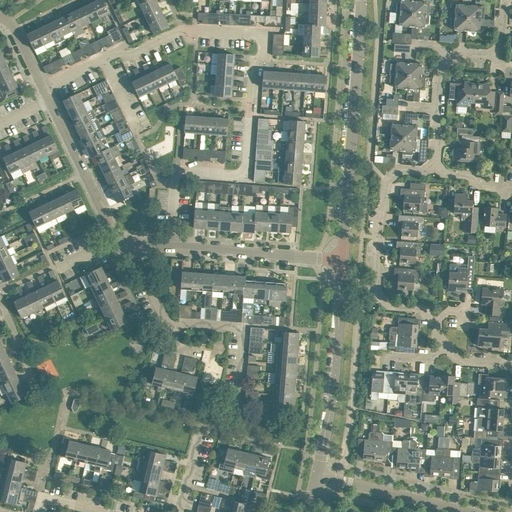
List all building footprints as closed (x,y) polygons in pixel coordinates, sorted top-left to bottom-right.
[(98,0),(93,3),(100,18),(110,13),(103,0),(98,0)] [(140,5),(151,0),(137,0),(138,1),(129,5),(131,10),(140,5)] [(145,15),(160,8),(155,0),(151,0),(140,5),(145,15)] [(413,14),(414,1),(401,0),(401,3),(397,3),(396,12),(396,13),(413,14)] [(426,15),(430,16),(431,6),(426,5),(427,2),(414,1),(413,14),(426,15)] [(100,18),(93,3),(84,7),(91,22),(93,27),(102,22),(100,18)] [(286,3),(286,13),(297,14),(298,4),(295,4),(286,3)] [(326,15),(326,5),(310,4),(309,15),(326,15)] [(469,5),(456,4),(450,4),(450,7),(451,7),(451,17),(455,17),(468,18),(469,5)] [(469,5),(468,18),(480,19),(484,20),(485,19),(484,19),(485,10),(485,7),(481,6),(469,5)] [(82,27),(91,22),(84,7),(74,12),(82,27)] [(117,17),(121,15),(120,15),(125,12),(124,10),(119,13),(117,8),(113,10),(117,17)] [(149,24),(164,17),(160,8),(145,15),(149,24)] [(208,13),(208,24),(218,24),(218,21),(219,14),(219,10),(216,10),(216,13),(208,13)] [(275,16),(275,10),(271,10),(271,16),(271,27),(281,27),(281,16),(275,16)] [(72,31),(82,27),(74,12),(65,16),(72,31)] [(208,24),(208,13),(198,13),(198,20),(202,20),(202,24),(208,24)] [(412,27),(413,14),(396,13),(395,24),(399,25),(399,26),(412,27)] [(229,25),(229,14),(219,14),(218,21),(223,21),(223,25),(229,25)] [(239,25),(240,14),(229,14),(229,25),(239,25)] [(250,26),(250,15),(240,14),(239,25),(250,26)] [(413,14),(412,27),(425,28),(425,25),(429,25),(430,16),(426,15),(413,14)] [(260,23),(261,15),(250,15),(250,26),(256,26),(256,23),(260,23)] [(271,16),(261,15),(260,23),(265,23),(264,27),(271,27),(271,16)] [(326,15),(309,15),(304,15),(304,25),(325,26),(326,15)] [(63,36),(72,31),(65,16),(56,21),(63,36)] [(149,24),(154,34),(169,27),(164,17),(149,24)] [(467,31),(468,18),(455,17),(451,17),(450,26),(454,27),(454,30),(467,31)] [(479,32),(480,19),(468,18),(467,31),(479,32)] [(63,36),(56,21),(46,25),(53,40),(54,40),(55,44),(64,40),(63,36)] [(44,45),(53,40),(46,25),(37,30),(44,45)] [(325,26),(304,25),(303,35),(320,36),(320,26),(325,26)] [(34,50),(44,45),(37,30),(27,35),(34,50)] [(114,33),(109,35),(114,46),(119,43),(118,39),(121,37),(118,31),(114,33)] [(405,34),(398,34),(393,33),(393,43),(398,44),(398,38),(404,38),(405,34)] [(273,34),(273,45),(284,45),(284,34),(276,34),(273,34)] [(107,36),(99,40),(102,46),(106,45),(108,48),(114,46),(109,35),(107,36)] [(320,47),(320,36),(303,35),(303,46),(320,47)] [(94,38),(88,41),(90,44),(95,54),(104,50),(102,46),(99,40),(96,42),(94,38)] [(89,57),(95,54),(90,44),(81,49),(84,55),(88,54),(89,57)] [(407,53),(408,45),(394,44),(394,52),(407,53)] [(273,45),(272,56),(283,56),(284,45),(273,45)] [(319,57),(320,47),(303,46),(303,52),(298,51),(297,56),(303,57),(319,57)] [(80,57),(84,55),(81,49),(71,53),(76,63),(81,61),(80,57)] [(70,66),(76,63),(71,53),(62,58),(65,65),(69,63),(70,66)] [(217,64),(234,65),(235,55),(218,53),(217,64)] [(0,71),(8,68),(4,58),(0,59),(0,71)] [(61,66),(65,65),(62,58),(52,62),(57,72),(63,69),(61,66)] [(52,75),(57,72),(52,62),(43,67),(46,74),(50,72),(52,75)] [(408,76),(409,63),(396,62),(396,64),(391,64),(390,75),(408,76)] [(421,77),(421,76),(422,64),(409,63),(408,76),(421,77)] [(181,67),(174,70),(170,64),(161,68),(168,83),(177,78),(179,83),(181,86),(186,84),(184,81),(187,80),(181,67)] [(233,76),(234,65),(217,64),(217,75),(233,76)] [(0,83),(13,77),(8,68),(0,71),(0,83)] [(158,88),(168,83),(161,68),(151,73),(158,88)] [(273,88),(274,72),(263,71),(262,88),(273,88)] [(283,89),(285,73),(274,72),(273,88),(283,89)] [(149,92),(158,88),(151,73),(142,78),(149,92)] [(294,90),(295,74),(285,73),(283,89),(294,90)] [(304,91),(306,74),(295,74),(294,90),(304,91)] [(315,92),(316,75),(306,74),(304,91),(315,92)] [(232,86),(233,76),(217,75),(216,85),(232,86)] [(326,92),(327,76),(316,75),(315,92),(326,92)] [(407,89),(408,76),(390,75),(389,84),(395,85),(395,88),(407,89)] [(425,77),(421,76),(421,77),(408,76),(407,89),(414,89),(413,101),(419,102),(419,98),(420,90),(420,87),(424,87),(425,77)] [(19,85),(17,86),(13,77),(0,83),(0,87),(6,100),(22,92),(19,85)] [(139,97),(149,92),(142,78),(132,82),(139,97)] [(97,96),(108,91),(106,87),(109,86),(106,80),(93,86),(97,96)] [(450,83),(449,99),(457,99),(457,106),(467,107),(467,102),(475,103),(477,84),(469,84),(469,82),(464,82),(464,84),(450,83)] [(493,109),(494,101),(494,91),(489,91),(489,84),(484,83),(484,85),(477,84),(475,103),(483,103),(483,108),(493,109)] [(231,97),(232,86),(216,85),(215,96),(231,97)] [(83,103),(82,102),(78,93),(63,100),(68,110),(83,103)] [(496,94),(495,109),(502,110),(503,105),(503,106),(504,94),(496,94)] [(386,106),(398,106),(399,95),(394,95),(393,99),(386,99),(386,106)] [(110,113),(117,110),(115,106),(118,104),(116,99),(106,104),(110,113)] [(72,120),(87,112),(83,103),(68,110),(72,120)] [(378,105),(378,113),(381,113),(397,115),(398,106),(386,106),(382,105),(378,105)] [(117,110),(110,113),(115,123),(125,118),(120,108),(117,110)] [(97,119),(94,115),(95,115),(92,110),(87,112),(72,120),(77,129),(92,122),(92,121),(97,119)] [(511,116),(511,113),(502,112),(502,115),(501,132),(511,133),(511,123),(511,116)] [(195,133),(196,117),(186,116),(184,133),(195,133)] [(206,134),(207,117),(196,117),(195,133),(206,134)] [(216,135),(217,118),(207,117),(206,134),(216,135)] [(124,124),(127,123),(125,118),(115,123),(119,132),(126,129),(124,124)] [(216,135),(227,135),(228,119),(217,118),(216,135)] [(258,123),(258,129),(269,130),(269,124),(269,119),(258,118),(258,123)] [(102,129),(97,119),(92,121),(92,122),(77,129),(81,139),(102,129)] [(304,132),(305,121),(289,120),(288,131),(304,132)] [(404,138),(405,125),(392,124),(392,127),(387,127),(387,136),(391,137),(404,138)] [(405,125),(404,138),(416,139),(420,140),(420,130),(417,130),(417,126),(405,125)] [(126,129),(119,132),(122,138),(124,141),(125,140),(134,137),(129,127),(126,129)] [(473,136),(473,129),(457,128),(457,135),(473,136)] [(101,140),(104,139),(106,138),(102,129),(81,139),(86,148),(101,141),(101,140)] [(257,135),(257,139),(271,140),(272,130),(269,130),(258,129),(257,135)] [(304,143),(304,132),(288,131),(287,141),(304,143)] [(58,150),(53,139),(51,135),(41,140),(48,155),(50,158),(51,160),(61,155),(58,150)] [(391,137),(387,136),(386,137),(387,137),(386,146),(390,146),(390,150),(402,151),(403,151),(404,138),(391,137)] [(134,137),(125,140),(127,144),(131,142),(134,148),(138,146),(134,137)] [(415,152),(416,139),(404,138),(403,151),(402,151),(402,155),(403,155),(412,155),(412,151),(415,152)] [(101,141),(86,148),(91,157),(91,158),(95,155),(105,150),(103,145),(106,143),(104,139),(101,140),(101,141)] [(256,144),(256,150),(273,151),(274,140),(271,140),(257,139),(256,144)] [(39,159),(48,155),(41,140),(32,144),(39,159)] [(303,153),(304,143),(287,141),(286,152),(303,153)] [(479,143),(470,142),(460,141),(460,148),(455,147),(455,151),(454,151),(453,160),(473,161),(474,154),(478,154),(479,143)] [(30,164),(39,159),(32,144),(22,149),(30,164)] [(121,154),(116,145),(105,150),(95,155),(100,165),(114,158),(121,154)] [(428,148),(419,147),(418,162),(424,163),(427,161),(428,148)] [(20,168),(30,164),(22,149),(13,154),(20,168)] [(256,155),(255,160),(272,161),(273,151),(256,150),(256,155)] [(302,163),(303,153),(286,152),(286,157),(279,156),(279,162),(302,163)] [(11,173),(20,168),(13,154),(3,158),(11,173)] [(392,157),(393,154),(387,154),(386,157),(389,157),(389,164),(395,164),(395,158),(392,157)] [(101,175),(104,174),(119,167),(114,158),(100,165),(97,166),(101,175)] [(271,172),(272,161),(255,160),(254,171),(265,171),(271,172)] [(301,174),(302,163),(279,162),(278,172),(301,174)] [(142,175),(150,171),(147,165),(143,167),(139,169),(142,175)] [(123,176),(119,167),(104,174),(109,183),(123,176)] [(254,171),(254,181),(265,182),(265,171),(254,171)] [(301,184),(301,174),(278,172),(278,182),(286,183),(301,184)] [(135,182),(130,173),(123,176),(109,183),(113,193),(132,184),(135,182)] [(208,193),(209,182),(197,181),(197,192),(208,193)] [(222,183),(214,182),(209,182),(208,193),(221,194),(222,183)] [(233,195),(234,184),(222,183),(221,194),(233,195)] [(133,195),(130,190),(134,188),(132,184),(113,193),(118,203),(124,200),(126,205),(139,199),(136,194),(133,195)] [(245,196),(246,185),(234,184),(233,195),(245,196)] [(257,185),(246,185),(245,196),(252,196),(253,193),(257,193),(257,185)] [(282,187),(274,187),(269,186),(269,191),(274,192),(274,198),(279,198),(280,192),(281,192),(282,187)] [(424,203),(424,200),(425,190),(401,188),(400,196),(404,196),(403,212),(404,212),(404,209),(412,210),(412,213),(419,213),(419,210),(426,211),(427,204),(424,203)] [(74,209),(84,204),(77,189),(67,194),(74,209)] [(478,207),(472,207),(473,201),(467,200),(468,193),(463,193),(463,194),(455,194),(454,204),(453,213),(461,213),(461,220),(465,220),(465,232),(476,232),(478,207)] [(65,213),(74,209),(67,194),(58,198),(65,213)] [(56,218),(65,213),(58,198),(48,203),(56,218)] [(44,201),(37,205),(39,208),(46,222),(56,218),(48,203),(46,204),(44,201)] [(206,229),(208,203),(203,203),(202,211),(195,210),(194,228),(206,229)] [(207,211),(206,229),(218,230),(220,207),(220,204),(215,203),(214,211),(207,211)] [(242,231),(244,214),(244,206),(239,205),(239,206),(232,206),(232,207),(230,231),(242,231)] [(267,213),(268,205),(263,205),(263,213),(255,212),(255,214),(254,230),(255,230),(266,231),(268,213),(267,213)] [(268,213),(266,231),(278,232),(280,214),(280,212),(281,206),(276,206),(275,213),(268,213)] [(230,231),(232,207),(220,207),(218,230),(230,231)] [(280,214),(278,232),(291,233),(291,227),(297,227),(299,208),(288,207),(287,214),(280,214)] [(505,227),(506,225),(506,215),(497,214),(497,208),(484,207),(483,226),(496,227),(505,227)] [(36,227),(46,222),(39,208),(29,212),(36,227)] [(439,208),(438,216),(446,217),(447,208),(439,208)] [(255,214),(244,214),(242,231),(254,232),(255,230),(254,230),(255,214)] [(423,217),(409,216),(399,215),(398,222),(402,222),(401,239),(402,239),(402,236),(417,237),(418,230),(422,230),(423,217)] [(39,241),(36,235),(34,232),(23,238),(28,247),(35,244),(35,243),(39,241)] [(468,235),(467,243),(475,244),(476,235),(468,235)] [(421,243),(407,242),(397,241),(396,248),(400,249),(399,265),(400,265),(400,262),(415,263),(416,256),(420,256),(421,243)] [(444,256),(445,245),(430,244),(429,255),(444,256)] [(0,260),(10,255),(6,246),(0,248),(0,260)] [(0,272),(15,265),(10,255),(0,260),(0,272)] [(449,281),(448,291),(456,291),(455,293),(461,293),(461,290),(466,291),(466,289),(472,289),(472,293),(475,256),(468,256),(467,268),(458,268),(458,265),(450,264),(449,272),(449,281)] [(0,272),(5,282),(19,275),(15,265),(0,272)] [(91,286),(107,278),(101,267),(85,275),(91,286)] [(419,270),(405,269),(395,268),(394,275),(398,275),(397,291),(398,291),(398,288),(413,290),(412,293),(413,293),(414,283),(418,283),(419,271),(419,270)] [(191,295),(193,273),(182,272),(181,289),(186,290),(186,300),(191,300),(191,295)] [(202,291),(203,273),(193,273),(191,295),(194,295),(196,294),(196,290),(202,291)] [(212,292),(214,274),(203,273),(202,291),(206,291),(204,308),(205,308),(204,320),(210,320),(211,307),(212,307),(212,292)] [(223,292),(224,275),(214,274),(212,292),(223,292)] [(233,298),(235,276),(224,275),(223,292),(228,293),(228,297),(233,297),(233,298)] [(246,277),(245,277),(235,276),(233,298),(233,297),(232,301),(237,302),(238,294),(243,294),(244,294),(245,280),(246,277)] [(96,297),(112,289),(107,278),(91,286),(96,297)] [(47,286),(55,302),(66,296),(58,280),(47,286)] [(243,294),(243,302),(254,303),(255,281),(245,280),(244,294),(243,294)] [(255,281),(254,303),(264,304),(264,299),(266,282),(255,281)] [(274,306),(276,283),(266,282),(264,299),(269,299),(268,306),(274,306)] [(280,300),(285,301),(286,301),(287,283),(276,283),(274,306),(279,307),(280,300)] [(44,307),(55,302),(47,286),(36,291),(44,307)] [(503,290),(492,289),(482,288),(481,304),(486,304),(485,314),(499,316),(500,305),(502,306),(503,290)] [(101,308),(117,300),(112,289),(96,297),(101,308)] [(33,312),(44,307),(36,291),(25,296),(33,312)] [(75,294),(70,296),(75,307),(83,303),(78,292),(75,294)] [(22,318),(33,312),(25,296),(14,302),(22,318)] [(106,318),(122,311),(117,300),(101,308),(106,318)] [(242,309),(241,322),(252,323),(252,315),(253,315),(254,303),(243,302),(242,309)] [(235,322),(236,309),(230,308),(230,311),(221,310),(220,321),(235,322)] [(122,311),(106,318),(112,330),(128,322),(122,311)] [(284,326),(285,317),(273,316),(273,325),(284,326)] [(389,328),(389,334),(417,336),(418,329),(419,328),(420,319),(398,317),(398,327),(392,327),(389,328)] [(479,329),(478,346),(502,348),(503,338),(508,338),(510,324),(496,323),(495,330),(488,330),(479,329)] [(250,341),(263,342),(264,328),(251,327),(250,341)] [(299,331),(283,330),(275,329),(275,337),(281,337),(281,342),(276,342),(298,344),(299,331)] [(388,343),(388,347),(390,349),(396,349),(396,352),(418,353),(418,344),(417,343),(417,336),(389,334),(389,339),(391,342),(388,343)] [(298,354),(298,344),(276,342),(275,353),(298,354)] [(0,361),(8,358),(4,348),(0,350),(0,361)] [(162,387),(171,353),(165,352),(161,368),(156,367),(152,384),(158,385),(157,391),(161,392),(162,386),(162,387)] [(298,354),(275,353),(274,352),(273,363),(275,363),(297,365),(298,354)] [(173,371),(177,354),(171,353),(162,387),(173,389),(177,372),(173,371)] [(188,371),(191,358),(185,356),(181,373),(177,372),(173,389),(183,391),(187,374),(188,371)] [(0,373),(13,367),(8,358),(0,361),(0,373)] [(194,372),(197,359),(191,358),(188,371),(194,372)] [(296,375),(297,365),(275,363),(275,373),(296,375)] [(0,378),(2,384),(17,377),(13,367),(0,373),(0,378)] [(372,372),(370,400),(376,400),(379,398),(388,399),(388,393),(390,375),(384,374),(384,373),(380,373),(380,371),(376,370),(374,372),(372,372)] [(390,375),(388,393),(398,394),(397,400),(399,402),(404,403),(407,375),(405,374),(403,372),(399,372),(399,374),(395,374),(396,372),(390,371),(390,375)] [(295,385),(296,375),(275,373),(274,384),(278,384),(295,385)] [(407,375),(404,403),(408,403),(410,403),(412,401),(414,403),(419,404),(421,401),(422,401),(424,382),(424,377),(418,377),(418,375),(414,375),(414,373),(410,373),(408,375),(407,375)] [(187,374),(183,391),(193,394),(198,377),(187,374)] [(440,394),(440,396),(446,397),(446,403),(458,404),(459,396),(460,383),(454,382),(454,376),(442,375),(442,377),(440,394)] [(440,394),(442,377),(430,376),(429,382),(424,382),(422,401),(434,402),(435,394),(440,394)] [(7,393),(22,386),(17,377),(2,384),(7,393)] [(480,396),(489,397),(499,398),(499,391),(504,391),(504,387),(505,387),(506,379),(486,377),(485,384),(481,384),(480,396)] [(467,397),(467,393),(468,383),(460,383),(459,396),(467,397)] [(294,396),(295,385),(278,384),(277,394),(294,396)] [(7,393),(12,403),(27,396),(22,386),(7,393)] [(294,407),(294,396),(277,394),(276,412),(288,413),(288,406),(294,407)] [(257,408),(258,404),(258,398),(245,397),(244,407),(257,408)] [(72,407),(73,411),(74,412),(75,412),(78,410),(81,401),(80,400),(79,399),(76,398),(74,399),(74,400),(72,407)] [(504,409),(478,407),(477,418),(503,420),(504,409)] [(502,431),(503,420),(477,418),(476,431),(475,431),(474,438),(481,438),(486,439),(487,432),(485,432),(485,430),(502,431)] [(411,421),(403,419),(395,419),(394,426),(402,427),(410,427),(411,421)] [(376,432),(377,426),(372,426),(372,432),(371,432),(369,433),(368,439),(358,439),(357,457),(363,458),(363,459),(374,460),(376,432)] [(382,432),(376,432),(374,460),(385,461),(385,459),(391,460),(393,441),(393,435),(384,435),(384,434),(382,432)] [(63,437),(59,456),(76,460),(80,443),(70,441),(71,439),(63,437)] [(500,440),(486,439),(481,438),(481,448),(475,448),(472,449),(472,455),(500,457),(501,446),(499,446),(500,440)] [(408,468),(410,440),(404,440),(402,441),(393,441),(391,460),(390,465),(396,466),(396,467),(408,468)] [(426,449),(417,449),(417,442),(415,440),(410,440),(408,468),(419,469),(419,467),(424,468),(425,468),(426,455),(426,449)] [(86,462),(90,445),(80,443),(76,460),(86,462)] [(95,471),(100,448),(90,445),(86,462),(91,464),(90,470),(94,471),(95,471)] [(127,447),(121,445),(119,445),(119,446),(118,446),(116,453),(125,455),(127,447)] [(166,455),(151,451),(151,448),(143,446),(139,459),(175,468),(177,463),(165,460),(166,455)] [(100,448),(95,471),(99,473),(101,466),(106,467),(106,469),(112,471),(114,463),(116,454),(110,453),(111,451),(100,448)] [(233,472),(234,468),(239,451),(228,448),(224,463),(222,463),(220,464),(220,467),(220,469),(233,472)] [(443,448),(438,448),(436,449),(435,455),(426,455),(425,468),(424,468),(424,473),(430,474),(430,475),(441,476),(443,448)] [(449,448),(448,448),(443,448),(441,476),(452,477),(452,475),(458,476),(459,466),(460,457),(450,457),(451,450),(449,448)] [(245,470),(249,453),(239,451),(234,468),(245,470)] [(255,473),(259,456),(249,453),(245,470),(243,475),(254,477),(255,473)] [(116,454),(114,463),(121,465),(123,456),(116,454)] [(499,469),(500,457),(472,455),(472,461),(473,463),(479,463),(479,473),(497,474),(498,468),(499,469)] [(270,480),(273,469),(267,468),(270,458),(259,456),(255,473),(262,474),(261,478),(270,480)] [(26,462),(10,458),(9,458),(7,469),(24,473),(26,462)] [(174,473),(175,468),(139,459),(137,470),(161,475),(162,470),(166,471),(166,472),(174,473)] [(116,464),(114,474),(120,476),(123,466),(116,464)] [(24,473),(7,469),(0,467),(0,469),(0,478),(21,483),(23,478),(27,479),(26,479),(35,481),(36,476),(28,474),(24,473)] [(160,481),(161,475),(137,470),(134,480),(141,481),(170,488),(172,483),(164,481),(163,482),(160,481)] [(92,481),(91,486),(99,488),(100,483),(98,482),(100,473),(99,473),(95,471),(94,471),(92,481)] [(497,480),(497,474),(479,473),(478,482),(472,481),(470,483),(469,489),(497,491),(498,480),(497,480)] [(20,487),(21,483),(0,478),(0,488),(36,498),(38,492),(20,487)] [(169,494),(170,488),(141,481),(139,491),(134,490),(132,497),(144,499),(145,494),(156,496),(157,490),(161,491),(161,492),(169,494)] [(230,485),(220,483),(218,491),(228,493),(230,485)] [(35,504),(36,498),(0,488),(0,500),(16,504),(17,499),(35,504)] [(250,490),(248,498),(265,502),(267,494),(250,490)] [(200,499),(198,505),(211,508),(212,507),(218,508),(221,498),(214,496),(213,502),(206,500),(207,494),(201,493),(200,499)] [(233,511),(247,511),(249,505),(226,499),(225,504),(231,506),(229,511),(233,511)]
